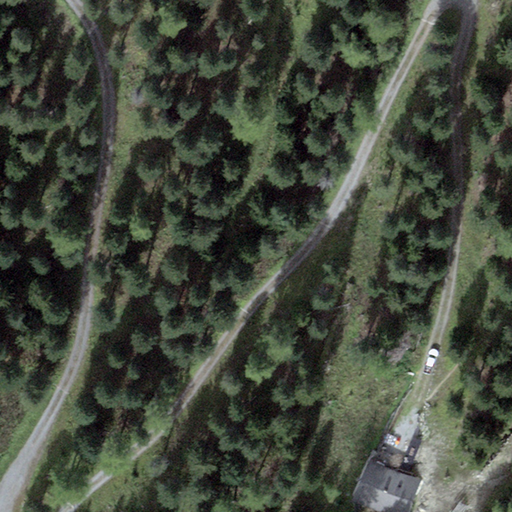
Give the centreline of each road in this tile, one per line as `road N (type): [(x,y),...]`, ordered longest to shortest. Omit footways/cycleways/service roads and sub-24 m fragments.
road 1 (track): [(442,0),(318,229),(176,402),(63,511)]
road 2 (track): [(1,511),(67,373),(107,133),(107,78),(97,42),(70,0)]
road 3 (track): [(401,422),(451,264),(453,76),(467,19),(461,0)]
